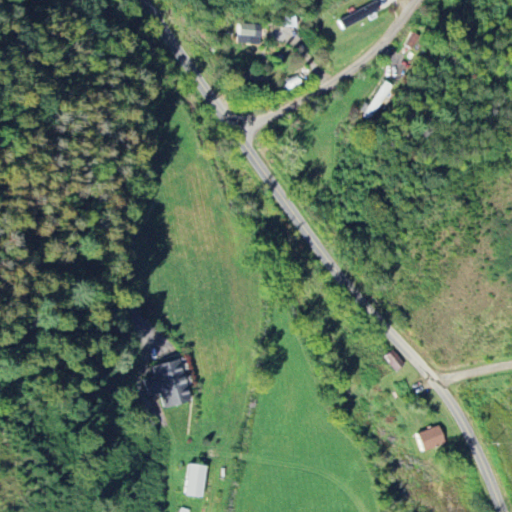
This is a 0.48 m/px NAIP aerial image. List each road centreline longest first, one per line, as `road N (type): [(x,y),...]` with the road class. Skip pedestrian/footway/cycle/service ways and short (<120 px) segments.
road 1 (residential): [(502,511),(436,381),(326,257),(145,0)]
road 2 (residential): [(237,129),(344,74),(386,40),(416,0)]
